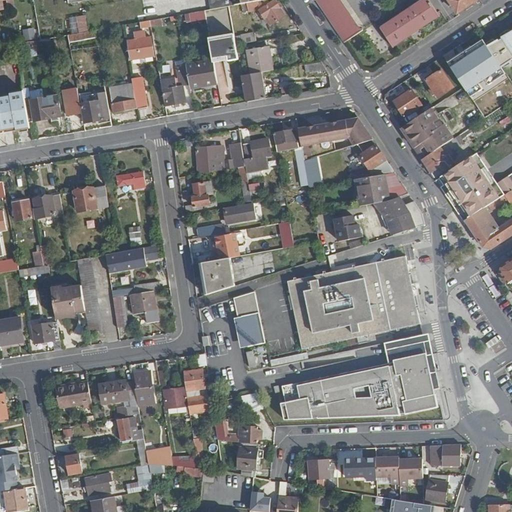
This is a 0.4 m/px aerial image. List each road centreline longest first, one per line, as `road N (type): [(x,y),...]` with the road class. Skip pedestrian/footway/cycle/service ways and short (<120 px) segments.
road 1 (residential): [(26,369),(193,343),(159,130)]
road 2 (residential): [(285,472),(289,441),(483,429)]
road 3 (tertiary): [(361,96),(434,214),(440,289)]
road 4 (residential): [(361,96),(159,130)]
road 5 (residential): [(506,0),(361,96)]
road 6 (residential): [(159,130),(0,159)]
road 7 (tertiary): [(440,289),(465,415),(483,429)]
road 8 (residential): [(26,369),(53,511)]
